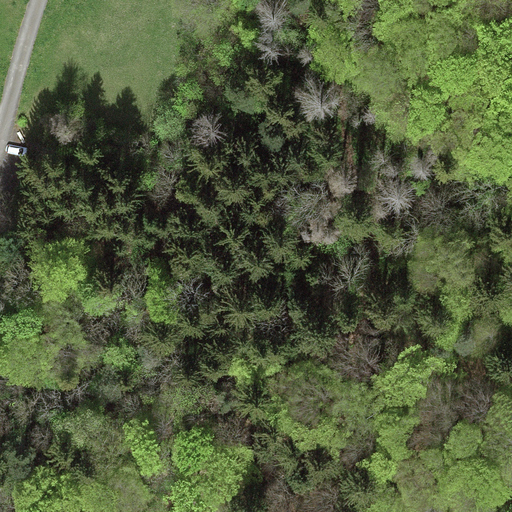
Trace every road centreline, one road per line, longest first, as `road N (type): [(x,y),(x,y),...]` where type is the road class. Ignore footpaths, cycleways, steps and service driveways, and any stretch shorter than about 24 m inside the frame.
road 1 (track): [(245,431),(298,369),(357,326),(380,273),(383,244),(353,156),(342,80),(308,0)]
road 2 (track): [(0,138),(39,0)]
